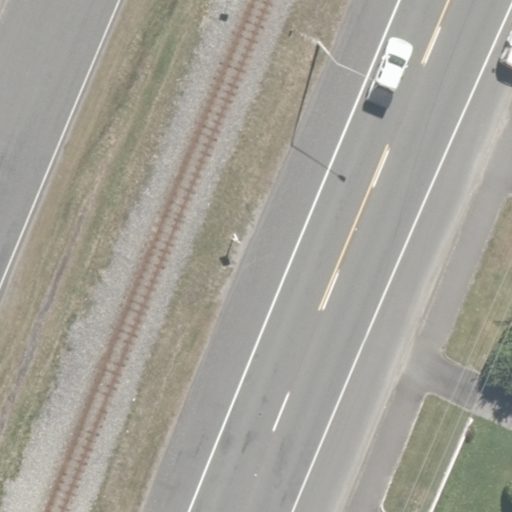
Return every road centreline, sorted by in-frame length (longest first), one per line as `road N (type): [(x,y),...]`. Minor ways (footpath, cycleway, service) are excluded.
road 1 (primary): [(239,511),(453,0)]
road 2 (residential): [(76,0),(0,178)]
